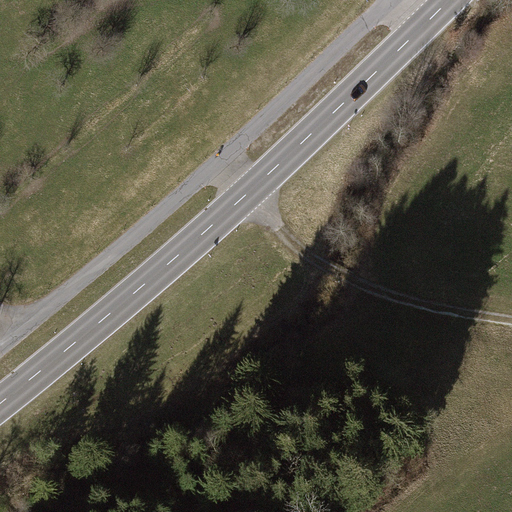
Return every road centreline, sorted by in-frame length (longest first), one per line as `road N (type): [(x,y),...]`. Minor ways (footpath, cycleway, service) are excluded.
road 1 (secondary): [(0,408),(249,197),(454,0)]
road 2 (track): [(249,197),(315,264),(377,296),(511,325)]
